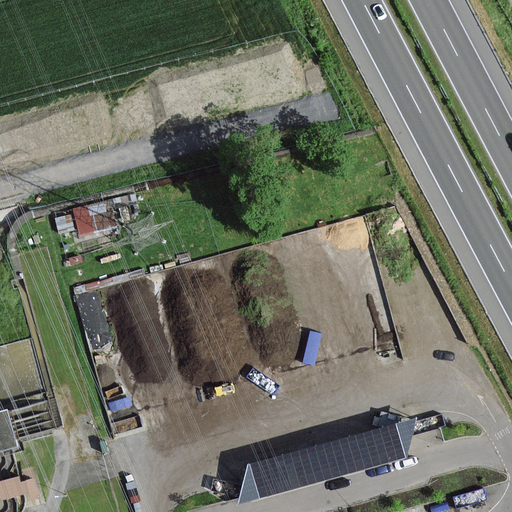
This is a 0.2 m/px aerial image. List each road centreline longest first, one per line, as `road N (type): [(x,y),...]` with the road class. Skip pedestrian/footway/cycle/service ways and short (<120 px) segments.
road 1 (motorway): [(360,0),(511,284)]
road 2 (motorway): [(511,157),(429,0)]
